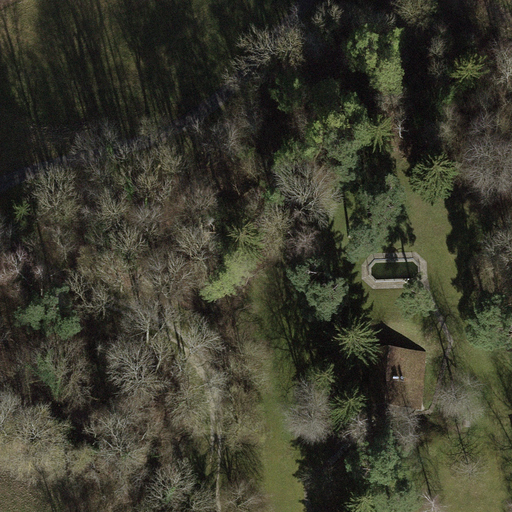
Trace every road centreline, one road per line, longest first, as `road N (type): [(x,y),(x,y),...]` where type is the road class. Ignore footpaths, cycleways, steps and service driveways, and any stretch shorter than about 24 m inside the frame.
road 1 (track): [(219,511),(218,414),(99,153)]
road 2 (unclassified): [(308,0),(221,98),(168,132),(0,183)]
